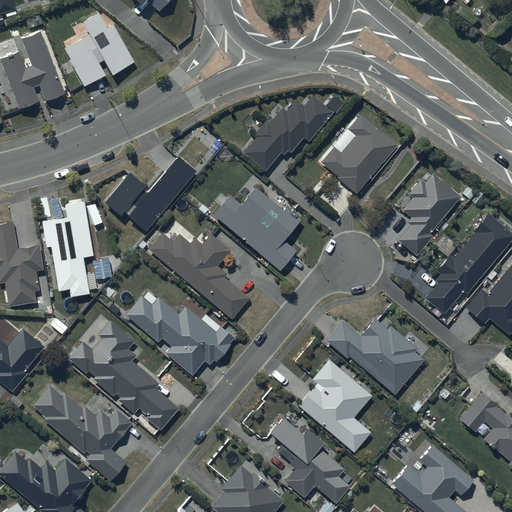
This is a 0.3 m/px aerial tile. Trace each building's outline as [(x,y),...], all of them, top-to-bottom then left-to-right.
[(0,0),(0,11),(14,7),(12,0),(0,0)] [(138,0),(140,1),(140,0),(147,0),(159,9),(166,0),(138,0)] [(106,26),(97,10),(81,19),(88,32),(63,46),(69,57),(68,58),(82,84),(104,73),(98,61),(103,58),(111,72),(133,60),(113,22),(106,26)] [(25,66),(18,49),(0,56),(0,60),(18,107),(38,99),(32,84),(38,82),(44,99),(63,92),(39,29),(21,36),(31,63),(25,66)] [(269,121),(265,118),(253,133),(255,135),(242,150),(265,169),(280,151),(282,153),(287,147),(290,150),(303,135),(307,139),(331,110),(313,94),(304,105),(295,98),(286,109),(282,106),(269,121)] [(332,94),(325,102),(334,110),(341,102),(332,94)] [(340,151),(333,145),(320,160),(337,174),(336,176),(355,191),(396,142),(360,112),(347,128),(354,134),(340,151)] [(128,170),(103,200),(119,213),(122,209),(126,213),(145,229),(194,169),(176,154),(146,191),(141,187),(144,183),(128,170)] [(458,194),(431,173),(424,182),(418,178),(406,193),(410,196),(400,208),(409,216),(406,220),(409,223),(398,238),(415,252),(430,234),(428,232),(458,194)] [(229,193),(212,212),(278,269),(295,250),(281,238),(299,217),(285,205),(282,208),(255,184),(239,202),(229,193)] [(92,253),(82,199),(61,203),(63,214),(39,219),(44,245),(49,244),(57,288),(68,286),(69,294),(87,291),(81,254),(92,253)] [(511,234),(487,215),(474,230),(476,232),(461,250),(467,255),(459,265),(449,257),(438,270),(445,277),(428,297),(443,309),(461,287),(464,290),(511,234)] [(12,220),(0,222),(0,280),(3,280),(7,304),(35,299),(33,289),(38,288),(34,270),(43,268),(38,243),(16,247),(12,220)] [(162,231),(148,247),(231,317),(249,296),(223,275),(226,271),(217,264),(229,249),(210,232),(201,242),(194,236),(189,241),(178,232),(172,239),(162,231)] [(511,261),(487,293),(481,287),(465,306),(485,322),(489,317),(508,332),(511,327),(511,261)] [(155,296),(147,289),(142,295),(141,294),(125,313),(156,340),(160,336),(170,345),(165,351),(190,373),(203,358),(208,362),(212,357),(215,359),(230,342),(228,341),(233,336),(204,312),(200,317),(184,304),(177,312),(157,295),(155,296)] [(360,334),(341,319),(325,339),(346,357),(348,354),(394,391),(422,357),(413,351),(416,347),(389,324),(387,327),(374,317),(360,334)] [(82,339),(68,357),(85,371),(87,369),(94,374),(92,377),(112,393),(114,391),(118,395),(116,398),(133,411),(137,406),(147,413),(145,416),(159,428),(178,405),(154,385),(157,382),(130,359),(134,354),(127,347),(134,339),(109,318),(98,333),(101,336),(92,348),(82,339)] [(7,344),(0,337),(0,380),(11,389),(27,371),(23,368),(43,344),(22,326),(7,344)] [(371,393),(326,357),(310,377),(316,382),(297,404),(353,450),(370,430),(352,415),(371,393)] [(89,451),(84,458),(109,479),(125,460),(110,447),(131,421),(116,408),(109,416),(100,408),(95,414),(84,405),(82,407),(64,393),(62,395),(48,383),(32,403),(45,414),(43,417),(83,451),(85,448),(89,451)] [(511,416),(481,391),(460,417),(475,429),(485,417),(495,425),(483,439),(508,459),(505,463),(511,469),(511,416)] [(302,430),(280,412),(266,429),(282,441),(277,448),(292,460),(290,462),(296,468),(286,480),(304,494),(314,482),(335,499),(348,483),(338,475),(345,467),(319,446),(324,440),(306,426),(302,430)] [(474,475),(428,439),(414,456),(426,465),(414,480),(400,469),(388,483),(424,511),(466,511),(444,494),(452,484),(461,492),(474,475)] [(15,449),(0,466),(0,474),(38,507),(37,508),(41,511),(68,511),(74,506),(72,504),(85,489),(83,487),(90,479),(64,456),(54,468),(45,461),(41,466),(28,456),(26,459),(15,449)] [(272,511),(283,500),(238,464),(220,487),(224,490),(211,506),(218,511),(272,511)] [(0,511),(24,511),(17,500),(0,511)]
